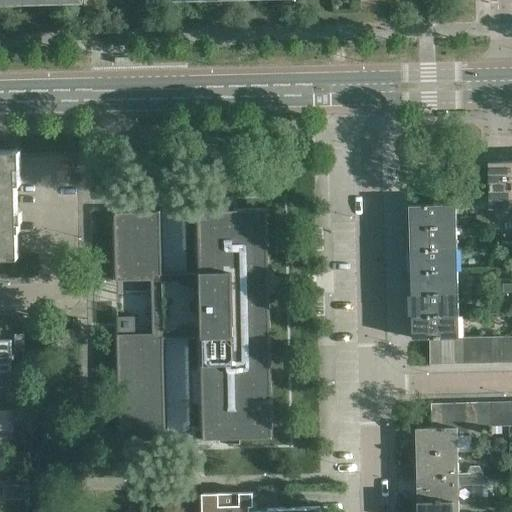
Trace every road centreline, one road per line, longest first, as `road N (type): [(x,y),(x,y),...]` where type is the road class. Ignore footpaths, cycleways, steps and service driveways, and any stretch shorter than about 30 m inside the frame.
road 1 (tertiary): [(0,110),(369,101)]
road 2 (tertiary): [(369,79),(0,88)]
road 3 (residential): [(375,386),(369,101)]
road 4 (residential): [(375,386),(511,383)]
road 5 (tertiary): [(369,101),(500,98)]
road 6 (tertiary): [(500,76),(369,79)]
road 7 (residential): [(377,511),(375,386)]
